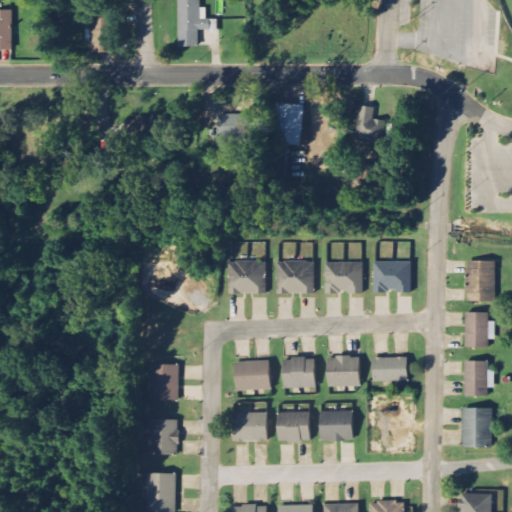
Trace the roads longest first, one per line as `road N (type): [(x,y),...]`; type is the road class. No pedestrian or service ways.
road 1 (residential): [(0,76),(403,75),(449,92)]
road 2 (residential): [(429,511),(449,92)]
road 3 (residential): [(435,322),(212,330)]
road 4 (residential): [(208,476),(431,470)]
road 5 (residential): [(207,511),(212,330)]
